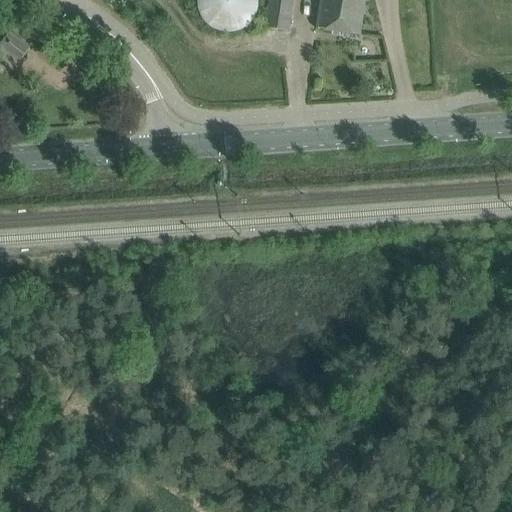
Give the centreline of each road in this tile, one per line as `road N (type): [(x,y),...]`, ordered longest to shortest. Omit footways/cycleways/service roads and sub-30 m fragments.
road 1 (secondary): [(169,148),(511,124)]
road 2 (unclassified): [(169,148),(134,68),(51,0)]
road 3 (secondary): [(0,160),(169,148)]
